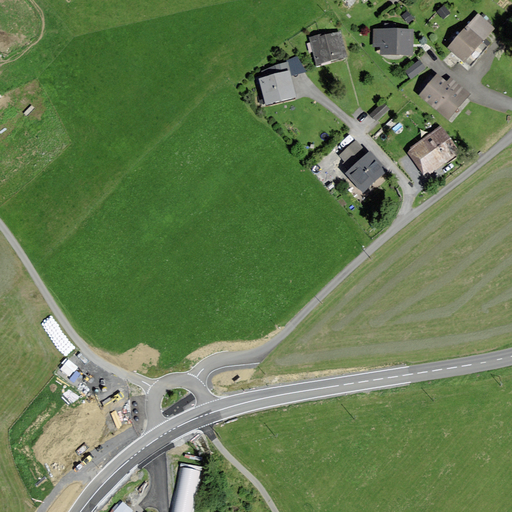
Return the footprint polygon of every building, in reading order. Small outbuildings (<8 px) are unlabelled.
[(478,15),(448,50),(466,65),(496,30),(478,15)] [(414,32),(373,30),(373,56),(413,57),(414,32)] [(343,34),(311,40),(316,64),(347,58),(343,34)] [(420,61),(405,71),(412,81),(427,71),(420,61)] [(277,78),(263,82),(269,107),(300,100),(293,72),(291,73),(290,65),(275,68),(277,78)] [(447,83),(438,76),(421,98),(452,123),(473,96),(451,79),(447,83)] [(377,118),(387,109),(382,103),(372,113),(377,118)] [(443,126),(408,150),(427,177),(461,153),(443,126)] [(352,172),(346,177),(365,199),(392,176),(374,155),(370,159),(357,144),(340,158),(352,172)] [(69,357),(61,367),(72,375),(79,365),(69,357)] [(192,511),(201,469),(180,465),(170,511),(192,511)] [(131,511),(134,509),(124,499),(111,511),(131,511)]
